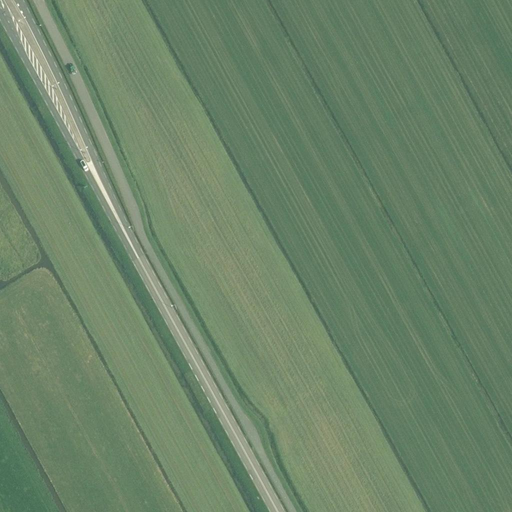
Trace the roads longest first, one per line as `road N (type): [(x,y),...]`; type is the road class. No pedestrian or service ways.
road 1 (unclassified): [(292,511),(142,238),(38,0)]
road 2 (primary): [(277,511),(100,185)]
road 3 (primary): [(100,185),(17,0)]
road 4 (primary): [(0,12),(100,185)]
